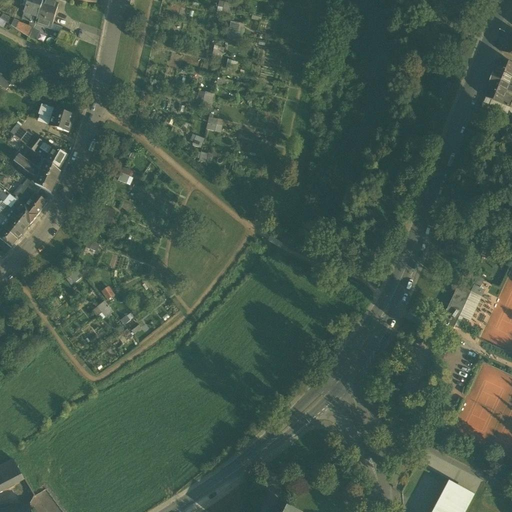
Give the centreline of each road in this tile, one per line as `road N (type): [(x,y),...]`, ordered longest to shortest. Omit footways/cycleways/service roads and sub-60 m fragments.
road 1 (tertiary): [(344,378),(392,300),(507,0)]
road 2 (residential): [(0,270),(50,215),(97,106),(117,0)]
road 3 (tertiary): [(181,511),(344,378)]
road 4 (residential): [(344,378),(382,511)]
